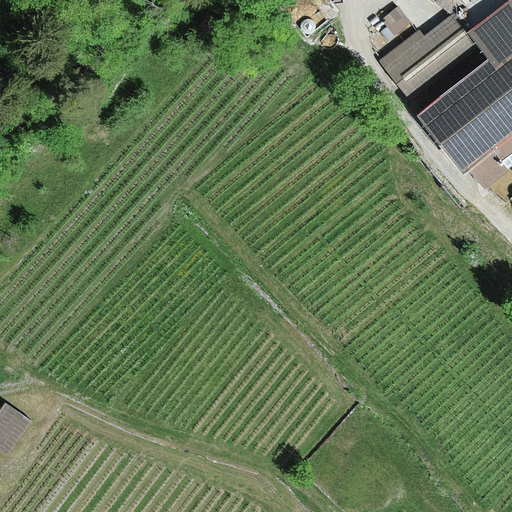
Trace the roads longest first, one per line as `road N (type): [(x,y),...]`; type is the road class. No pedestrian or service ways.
road 1 (track): [(0,387),(43,385),(214,458),(280,476),(303,487),(324,511)]
road 2 (track): [(511,235),(376,86),(354,0)]
